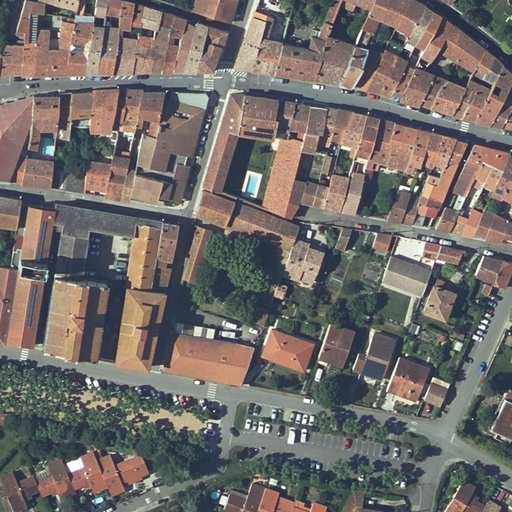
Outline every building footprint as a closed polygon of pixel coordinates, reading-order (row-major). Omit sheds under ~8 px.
[(20,0),(20,6),(35,8),(36,4),(49,6),(49,0),(20,0)] [(63,0),(62,7),(73,9),(74,0),(63,0)] [(77,0),(76,9),(91,12),(93,0),(77,0)] [(93,0),(92,10),(102,12),(101,18),(102,18),(103,13),(105,0),(93,0)] [(105,0),(103,13),(102,18),(117,20),(121,3),(109,0),(105,0)] [(235,0),(194,0),(191,14),(228,26),(235,0)] [(311,51),(285,45),(276,75),(315,82),(331,36),(337,20),(341,9),(344,0),(335,0),(321,40),(315,38),(311,51)] [(380,20),(384,21),(393,0),(376,0),(366,24),(356,45),(338,85),(353,89),(368,51),(366,51),(380,20)] [(344,0),(341,9),(355,15),(360,4),(348,0),(344,0)] [(361,0),(360,4),(368,8),(362,22),(366,24),(376,0),(361,0)] [(393,0),(384,21),(398,27),(409,0),(393,0)] [(412,0),(409,0),(398,27),(414,33),(428,6),(412,0)] [(116,28),(126,30),(131,6),(121,3),(117,20),(116,28)] [(17,15),(33,16),(35,8),(20,6),(17,15)] [(126,30),(136,33),(137,27),(141,9),(131,6),(126,30)] [(418,51),(421,44),(437,13),(428,6),(414,33),(412,38),(408,45),(418,51)] [(141,9),(137,27),(151,30),(150,36),(151,36),(155,34),(156,14),(141,9)] [(257,10),(254,17),(268,22),(252,71),(276,75),(285,45),(269,42),(276,17),(257,10)] [(437,13),(421,44),(430,49),(445,19),(437,13)] [(171,18),(156,14),(155,34),(151,36),(144,73),(159,75),(171,18)] [(25,18),(16,17),(12,32),(17,33),(16,48),(14,74),(28,76),(29,62),(27,62),(29,45),(23,45),(25,18)] [(268,22),(254,17),(234,69),(252,71),(268,22)] [(182,22),(171,18),(159,75),(168,75),(169,72),(181,25),(182,22)] [(445,19),(430,49),(440,55),(447,40),(455,26),(445,19)] [(56,47),(29,45),(27,62),(29,62),(28,76),(59,76),(64,53),(71,22),(60,22),(56,47)] [(89,24),(71,22),(64,53),(59,76),(79,76),(87,36),(89,25),(89,24)] [(100,28),(89,25),(87,36),(79,76),(93,76),(100,28)] [(181,25),(169,72),(181,74),(192,30),(181,25)] [(204,29),(193,26),(192,30),(181,74),(181,75),(192,75),(204,29)] [(447,40),(440,55),(451,61),(465,35),(455,26),(447,40)] [(115,30),(100,28),(93,76),(106,76),(113,39),(115,30)] [(223,37),(204,29),(192,75),(211,74),(223,37)] [(150,36),(136,33),(133,43),(132,48),(140,50),(135,76),(140,76),(141,73),(144,73),(151,36),(150,36)] [(465,35),(451,61),(468,70),(463,79),(470,83),(475,73),(486,51),(465,35)] [(343,40),(331,36),(315,82),(326,83),(333,66),(338,51),(343,40)] [(123,41),(113,39),(106,76),(116,76),(123,41)] [(356,45),(343,40),(338,51),(333,66),(326,83),(338,85),(356,45)] [(133,43),(123,41),(116,76),(135,76),(140,50),(132,48),(133,43)] [(16,48),(0,47),(0,73),(14,74),(16,48)] [(403,55),(388,48),(383,58),(367,93),(383,97),(398,66),(403,55)] [(383,58),(368,51),(353,89),(367,93),(383,58)] [(475,73),(486,79),(496,58),(486,51),(475,73)] [(496,58),(486,79),(496,86),(505,68),(496,58)] [(392,100),(408,69),(398,66),(383,97),(392,100)] [(511,85),(511,74),(505,68),(496,86),(491,97),(478,123),(492,126),(511,85)] [(402,103),(417,72),(408,69),(392,100),(402,103)] [(414,106),(429,75),(417,72),(402,103),(414,106)] [(439,90),(444,80),(429,75),(414,106),(429,110),(439,90)] [(468,86),(444,80),(439,90),(429,110),(452,116),(468,86)] [(481,89),(470,83),(468,86),(452,116),(465,120),(481,89)] [(511,113),(511,85),(492,126),(504,129),(511,113)] [(491,97),(481,89),(465,120),(478,123),(491,97)] [(123,91),(114,134),(116,134),(115,140),(124,141),(124,147),(128,147),(139,92),(139,90),(123,91)] [(123,91),(113,92),(106,133),(112,133),(114,134),(123,91)] [(99,93),(95,132),(97,132),(96,151),(83,151),(83,168),(82,173),(81,199),(101,202),(108,159),(110,144),(112,133),(106,133),(113,92),(99,93)] [(159,94),(139,92),(128,147),(125,162),(117,204),(128,206),(130,198),(137,136),(150,138),(158,99),(159,94)] [(84,132),(90,132),(95,132),(99,93),(85,94),(84,128),(84,132)] [(66,95),(65,127),(84,128),(85,94),(66,95)] [(165,94),(163,100),(158,128),(193,137),(195,137),(204,97),(165,94)] [(50,137),(50,140),(64,141),(64,132),(65,127),(66,95),(53,95),(53,96),(51,118),(50,137)] [(33,98),(30,98),(24,137),(23,148),(34,149),(36,136),(50,137),(51,118),(53,96),(46,96),(41,97),(36,97),(33,98)] [(220,180),(230,136),(240,97),(228,97),(201,191),(216,196),(220,180)] [(240,97),(230,136),(267,143),(276,102),(241,97),(240,97)] [(24,137),(30,98),(0,104),(0,185),(17,188),(21,160),(23,148),(24,137)] [(158,128),(163,100),(158,99),(150,138),(137,136),(130,198),(141,200),(140,202),(147,204),(148,202),(157,203),(158,199),(170,202),(171,198),(179,200),(185,168),(177,166),(179,157),(188,159),(193,137),(158,128)] [(276,102),(267,143),(283,146),(290,105),(276,102)] [(290,105),(283,146),(285,146),(298,149),(308,108),(290,105)] [(298,149),(297,153),(310,156),(314,143),(323,111),(308,108),(298,149)] [(323,111),(314,143),(326,146),(336,113),(323,111)] [(326,146),(326,147),(339,150),(339,148),(351,116),(336,113),(326,146)] [(351,116),(339,148),(351,151),(347,163),(351,164),(365,120),(351,116)] [(351,164),(366,168),(368,161),(379,123),(365,120),(351,164)] [(379,123),(368,161),(403,170),(405,166),(417,133),(379,123)] [(417,133),(405,166),(419,170),(420,167),(431,137),(417,133)] [(431,137),(420,167),(431,171),(433,167),(443,140),(431,137)] [(443,140),(433,167),(444,171),(446,164),(455,143),(443,140)] [(468,146),(455,143),(446,164),(459,168),(468,146)] [(285,146),(282,161),(274,190),(287,193),(290,180),(297,153),(298,149),(285,146)] [(485,151),(476,148),(468,165),(477,168),(485,151)] [(468,165),(454,198),(465,202),(468,196),(488,152),(485,151),(477,168),(468,165)] [(465,202),(464,205),(475,209),(480,200),(482,194),(492,173),(498,175),(506,157),(507,156),(488,152),(468,196),(465,202)] [(492,173),(482,194),(491,197),(509,158),(506,157),(498,175),(492,173)] [(511,159),(509,158),(491,197),(504,202),(509,191),(511,184),(511,159)] [(125,162),(108,159),(101,202),(117,204),(125,162)] [(272,159),(259,211),(287,221),(294,207),(284,205),(287,193),(274,190),(282,161),(272,159)] [(48,166),(48,163),(21,160),(17,188),(46,193),(48,166)] [(448,191),(459,168),(446,164),(444,171),(441,178),(438,185),(431,204),(440,208),(448,191)] [(63,169),(48,166),(46,193),(62,195),(63,171),(63,169)] [(82,173),(63,171),(62,195),(81,199),(82,173)] [(317,176),(305,173),(302,183),(302,185),(296,205),(307,208),(312,189),(317,176)] [(351,217),(363,177),(348,173),(346,183),(336,214),(351,217)] [(408,189),(412,177),(403,174),(399,185),(408,189)] [(346,183),(328,177),(323,192),(317,210),(336,214),(346,183)] [(216,196),(231,201),(235,184),(220,180),(216,196)] [(302,183),(290,180),(287,193),(284,205),(294,207),(296,205),(302,185),(302,183)] [(438,185),(428,181),(417,209),(410,228),(420,230),(427,211),(432,212),(431,216),(436,217),(440,208),(431,204),(438,185)] [(511,184),(509,191),(504,202),(500,208),(511,212),(511,184)] [(323,192),(312,189),(307,208),(317,210),(323,192)] [(295,231),(199,195),(192,218),(271,248),(267,257),(284,264),(290,246),(295,231)] [(15,203),(0,200),(0,230),(10,232),(14,208),(15,203)] [(406,205),(392,201),(384,224),(398,226),(406,205)] [(495,220),(500,208),(488,204),(480,222),(472,237),(484,242),(495,220)] [(417,209),(406,205),(398,226),(410,228),(417,209)] [(453,216),(446,214),(437,233),(450,236),(457,219),(463,207),(457,205),(453,216)] [(22,209),(14,208),(10,232),(9,238),(17,239),(22,209)] [(58,214),(22,209),(17,239),(11,274),(10,285),(3,322),(0,343),(0,346),(33,353),(52,224),(56,225),(58,214)] [(83,295),(94,220),(58,214),(56,225),(47,283),(62,286),(61,292),(83,295)] [(468,223),(457,219),(450,236),(461,238),(465,230),(468,223)] [(157,225),(137,222),(136,227),(94,220),(83,295),(61,292),(62,286),(47,283),(36,354),(141,374),(161,294),(145,290),(146,281),(148,271),(153,246),(157,225)] [(507,224),(495,220),(484,242),(484,243),(496,245),(507,224)] [(471,232),(465,230),(461,238),(471,240),(472,237),(480,222),(476,221),(471,232)] [(511,244),(511,225),(507,224),(496,245),(510,248),(511,244)] [(172,228),(157,225),(153,246),(169,249),(172,228)] [(208,235),(194,230),(186,256),(188,257),(181,284),(193,289),(208,235)] [(342,254),(350,233),(339,232),(333,251),(342,254)] [(385,256),(392,239),(391,239),(388,238),(377,237),(372,251),(385,256)] [(153,246),(148,271),(159,273),(161,266),(166,267),(169,249),(153,246)] [(305,251),(290,246),(284,264),(278,280),(294,286),(295,283),(309,288),(319,259),(304,254),(305,251)] [(435,262),(439,251),(424,247),(420,261),(434,265),(435,262)] [(439,251),(435,262),(457,268),(461,256),(439,251)] [(284,264),(267,257),(260,277),(277,283),(278,280),(284,264)] [(483,262),(474,284),(493,290),(503,267),(483,262)] [(411,271),(389,263),(382,285),(422,299),(431,275),(412,268),(411,271)] [(511,269),(503,267),(493,290),(503,293),(511,271),(511,269)] [(148,271),(146,281),(163,285),(165,274),(159,273),(148,271)] [(0,343),(3,322),(10,285),(11,274),(4,273),(0,298),(0,343)] [(146,281),(145,290),(161,294),(163,285),(146,281)] [(271,298),(271,300),(280,303),(284,292),(275,289),(271,298)] [(436,322),(446,296),(433,291),(423,317),(436,322)] [(486,306),(490,296),(485,294),(481,304),(486,306)] [(454,299),(446,296),(436,322),(443,325),(454,299)] [(264,317),(254,313),(249,327),(259,331),(264,317)] [(187,320),(172,316),(168,333),(177,335),(178,330),(184,332),(187,320)] [(342,335),(327,329),(315,364),(324,367),(323,372),(328,374),(342,335)] [(351,338),(342,335),(328,374),(337,377),(351,338)] [(287,372),(290,372),(299,347),(268,336),(259,362),(267,365),(268,362),(288,369),(287,372)] [(250,351),(231,348),(204,344),(166,339),(163,350),(176,354),(171,371),(168,371),(168,372),(171,373),(170,379),(236,392),(250,351)] [(378,387),(392,349),(370,341),(362,363),(355,361),(349,377),(356,380),(353,388),(370,394),(373,386),(378,387)] [(310,350),(299,347),(290,372),(301,376),(310,350)] [(167,372),(168,372),(168,371),(171,371),(176,354),(163,350),(159,364),(168,366),(167,372)] [(417,370),(398,363),(387,392),(397,396),(396,399),(404,402),(417,370)] [(168,366),(159,364),(156,376),(165,378),(168,372),(167,372),(168,366)] [(427,374),(417,370),(404,402),(415,406),(427,374)] [(511,414),(511,393),(501,388),(482,429),(486,431),(496,435),(501,438),(511,414)] [(446,396),(430,390),(423,407),(439,414),(446,396)] [(496,435),(486,431),(483,438),(493,443),(496,435)] [(111,491),(99,464),(95,455),(82,461),(88,474),(72,481),(78,495),(93,488),(98,498),(111,491)] [(114,457),(99,464),(111,491),(115,499),(130,493),(126,484),(142,477),(141,474),(148,471),(142,457),(138,455),(117,464),(114,457)] [(75,507),(82,504),(78,495),(72,481),(62,460),(49,466),(55,478),(37,486),(41,495),(43,499),(62,491),(67,503),(72,501),(75,507)] [(257,470),(254,478),(265,482),(268,474),(257,470)] [(37,486),(33,477),(19,482),(14,473),(2,478),(16,511),(26,511),(31,510),(27,501),(41,495),(37,486)] [(485,511),(471,504),(477,494),(463,486),(447,511),(485,511)] [(258,511),(266,495),(253,490),(245,508),(231,502),(226,511),(258,511)] [(363,511),(367,496),(354,493),(344,511),(363,511)] [(266,495),(258,511),(282,511),(278,510),(282,501),(266,495)] [(7,496),(1,497),(4,508),(10,507),(7,496)]
